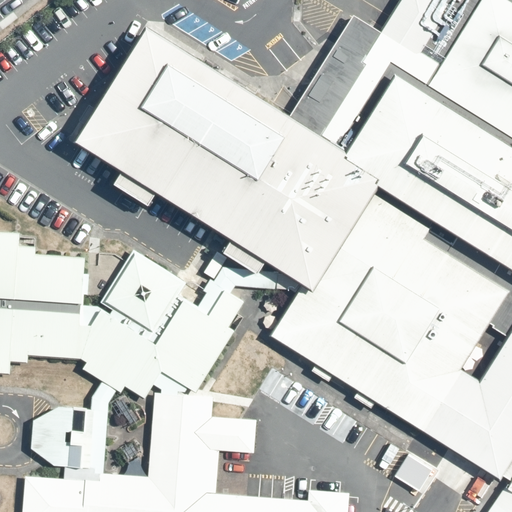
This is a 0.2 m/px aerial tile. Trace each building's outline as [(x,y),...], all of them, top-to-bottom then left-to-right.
[(488,474),(511,436),(511,0),(380,0),(368,20),(340,2),(272,107),(136,20),(62,134),(294,282),(263,330),(488,474)] [(0,361),(14,363),(15,348),(64,351),(70,253),(21,250),(21,238),(3,237),(4,226),(0,226),(0,361)] [(97,301),(63,355),(127,396),(149,362),(179,381),(223,311),(113,241),(81,291),(97,301)] [(2,462),(0,498),(0,511),(331,511),(333,483),(292,480),(292,488),(201,483),(204,441),(237,443),(239,408),(195,405),(196,387),(138,383),(133,470),(2,462)] [(511,511),(511,441),(467,511),(511,511)]
